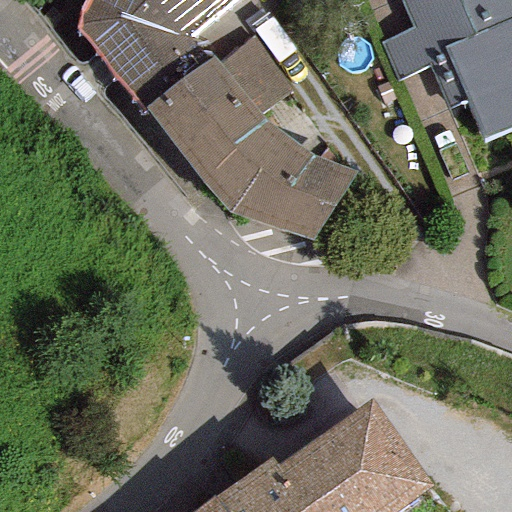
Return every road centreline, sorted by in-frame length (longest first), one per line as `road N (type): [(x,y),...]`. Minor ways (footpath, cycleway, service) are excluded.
road 1 (unclassified): [(0,32),(147,189),(274,288)]
road 2 (residential): [(117,511),(229,400),(274,288)]
road 3 (residential): [(274,288),(373,297),(511,342)]
